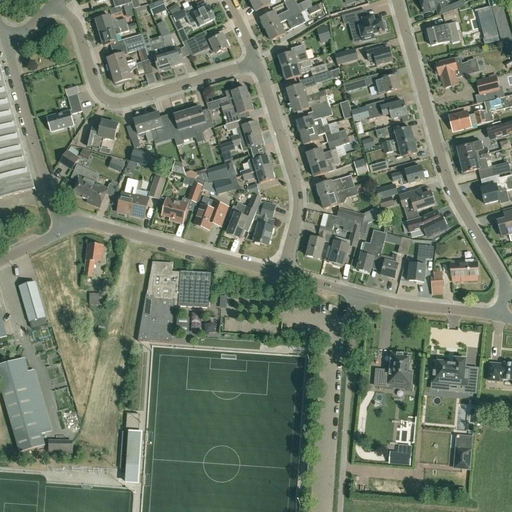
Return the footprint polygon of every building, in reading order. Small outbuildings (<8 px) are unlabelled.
[(134,9),(140,8),(137,0),(130,0),(132,3),(134,9)] [(153,17),(167,11),(163,0),(149,6),(153,17)] [(256,12),(270,6),(268,1),(270,0),(252,0),(251,1),(256,12)] [(301,13),(294,0),(290,0),(285,3),(289,11),(276,16),(275,12),(261,19),(266,30),(280,24),(287,20),(301,13)] [(454,0),(449,2),(447,0),(419,0),(424,12),(436,8),(439,15),(463,6),(460,0),(454,0)] [(171,15),(180,10),(176,4),(168,9),(171,15)] [(308,10),(310,15),(320,10),(318,5),(313,7),(308,10)] [(111,15),(122,12),(120,6),(109,9),(111,15)] [(215,19),(209,7),(195,14),(194,11),(188,14),(193,24),(198,22),(200,27),(215,19)] [(490,7),(477,10),(485,38),(483,39),(485,44),(498,41),(497,36),(498,36),(490,7)] [(183,43),(188,40),(183,28),(184,28),(180,21),(187,17),(184,9),(172,15),(172,16),(170,17),(177,31),(183,43)] [(291,29),(306,22),(305,21),(307,21),(304,12),(301,13),(287,20),(291,29)] [(360,12),(342,16),(345,24),(349,23),(351,31),(359,29),(363,42),(374,39),(373,35),(380,33),(380,34),(382,34),(382,33),(385,32),(384,31),(386,30),(384,23),(382,23),(381,18),(374,20),(373,17),(362,20),(360,12)] [(100,33),(127,25),(125,19),(112,23),(110,16),(96,20),(96,21),(94,23),(96,28),(98,28),(100,33)] [(272,41),(285,34),(280,24),(266,30),(272,41)] [(427,31),(428,33),(426,33),(429,44),(431,44),(432,47),(451,42),(452,44),(460,42),(455,24),(447,26),(427,31)] [(127,25),(100,33),(101,38),(99,41),(101,46),(104,46),(117,42),(115,35),(121,34),(129,31),(127,25)] [(321,43),(331,41),(327,27),(317,30),(321,43)] [(210,41),(206,33),(194,38),(194,37),(188,40),(183,43),(188,55),(200,49),(201,53),(213,47),(216,54),(229,48),(223,35),(210,41)] [(468,49),(480,46),(477,33),(466,35),(468,49)] [(125,46),(143,41),(142,37),(141,35),(124,40),(125,46)] [(147,35),(142,37),(143,41),(148,56),(153,54),(156,63),(159,71),(160,70),(161,72),(164,71),(165,72),(172,70),(171,67),(163,41),(162,37),(163,42),(164,44),(153,47),(150,40),(149,40),(147,35)] [(163,41),(171,67),(184,63),(179,49),(174,51),(170,39),(169,35),(162,37),(163,41)] [(148,56),(143,41),(125,46),(126,47),(128,54),(138,51),(142,62),(149,60),(148,56)] [(309,60),(304,46),(292,49),(293,53),(279,57),(283,69),(311,61),(311,60),(309,60)] [(393,61),(389,48),(378,51),(378,49),(366,52),(369,61),(375,60),(377,66),(393,61)] [(337,66),(349,63),(346,52),(335,55),(337,66)] [(126,63),(124,54),(107,59),(109,63),(107,64),(109,72),(136,64),(135,60),(130,61),(130,62),(126,63)] [(479,72),(479,71),(476,59),(467,61),(468,62),(466,63),(467,64),(461,65),(460,58),(436,65),(434,65),(436,75),(438,74),(439,75),(439,76),(441,75),(444,85),(449,84),(450,87),(458,85),(456,79),(462,77),(470,75),(479,72)] [(507,70),(511,66),(511,60),(511,58),(503,64),(504,66),(506,65),(507,67),(506,68),(507,70)] [(142,62),(136,64),(109,72),(112,80),(114,80),(115,84),(116,84),(118,85),(122,84),(123,82),(131,79),(128,70),(132,69),(132,70),(135,69),(143,67),(145,74),(145,75),(153,73),(150,65),(149,60),(142,62)] [(306,67),(312,65),(311,61),(283,69),(286,80),(301,76),(299,69),(306,66),(306,67)] [(322,74),(328,73),(326,64),(310,69),(313,77),(322,74)] [(0,197),(35,188),(0,66),(0,197)] [(313,77),(314,83),(310,85),(310,86),(302,88),(302,85),(287,90),(288,93),(287,94),(287,95),(288,99),(289,100),(290,100),(291,102),(326,91),(326,90),(318,93),(315,84),(324,81),(322,74),(313,77)] [(386,93),(400,89),(396,76),(382,80),(374,82),(378,95),(386,93)] [(480,95),(499,91),(496,77),(477,82),(480,95)] [(370,87),(368,79),(344,86),(346,93),(370,87)] [(249,99),(246,88),(233,92),(232,90),(225,92),(228,101),(220,103),(222,108),(249,99)] [(330,90),(326,91),(291,102),(294,113),(309,109),(307,103),(315,101),(316,102),(321,100),(320,98),(326,96),(327,96),(331,94),(330,90)] [(73,115),(83,112),(78,94),(68,97),(73,115)] [(493,121),(491,113),(511,107),(511,95),(484,103),(486,111),(483,111),(483,112),(475,114),(475,115),(468,117),(467,113),(450,117),(453,132),(471,127),(470,126),(478,124),(478,125),(486,123),(493,121)] [(253,111),(249,99),(222,108),(223,112),(231,110),(233,116),(239,114),(239,115),(253,111)] [(311,107),(313,112),(330,107),(328,102),(316,105),(311,107)] [(348,102),(340,104),(342,112),(351,110),(348,102)] [(401,117),(407,116),(403,102),(388,106),(388,107),(385,107),(379,109),(377,103),(366,106),(366,107),(351,111),(354,122),(369,118),(369,120),(383,116),(384,117),(390,115),(392,120),(401,117)] [(196,140),(197,143),(204,140),(202,134),(203,133),(207,130),(205,123),(202,111),(201,107),(187,111),(196,140)] [(321,119),(333,116),(330,107),(313,112),(315,118),(312,118),(312,117),(297,121),(301,134),(323,127),(323,126),(321,119)] [(52,132),(74,126),(70,111),(48,117),(52,132)] [(188,142),(196,140),(187,111),(175,115),(176,118),(180,131),(184,129),(188,142)] [(160,118),(159,112),(146,116),(154,141),(159,139),(156,129),(163,127),(171,125),(169,120),(168,116),(160,118)] [(154,141),(146,116),(134,120),(135,124),(138,135),(145,133),(148,143),(154,141)] [(115,140),(118,124),(102,121),(99,137),(91,135),(88,147),(100,150),(100,152),(109,155),(111,150),(101,147),(103,138),(115,140)] [(240,127),(239,121),(228,124),(226,125),(228,131),(236,129),(238,135),(231,137),(232,142),(260,133),(256,122),(240,127)] [(490,141),(511,134),(511,121),(486,129),(490,141)] [(331,135),(328,125),(323,126),(323,127),(301,134),(304,145),(319,141),(318,136),(325,134),(328,143),(347,137),(346,130),(331,135)] [(378,138),(389,135),(387,128),(376,131),(378,138)] [(398,145),(414,141),(411,128),(395,132),(398,145)] [(245,152),(247,151),(249,155),(265,150),(263,144),(260,133),(232,142),(219,146),(222,153),(231,150),(230,148),(241,144),(243,151),(245,152)] [(131,138),(134,149),(140,147),(137,136),(131,138)] [(339,157),(336,150),(336,147),(349,143),(347,137),(328,143),(330,149),(331,152),(323,154),(322,150),(307,154),(311,166),(339,157)] [(365,149),(375,147),(373,138),(362,141),(365,149)] [(414,141),(398,145),(392,146),(384,149),(385,154),(400,150),(402,157),(417,153),(414,141)] [(457,156),(459,155),(461,161),(488,154),(487,148),(483,149),(481,142),(472,144),(473,145),(458,149),(458,150),(456,150),(457,156)] [(147,165),(150,154),(134,149),(131,161),(147,165)] [(72,171),(80,158),(67,150),(59,163),(72,171)] [(249,155),(250,159),(248,162),(250,168),(250,169),(251,174),(257,172),(271,168),(267,156),(265,150),(249,155)] [(488,169),(486,161),(490,160),(488,154),(461,161),(462,167),(461,168),(463,176),(470,174),(470,172),(479,170),(479,172),(488,169)] [(339,157),(311,166),(315,177),(329,173),(329,172),(336,170),(335,167),(341,165),(339,157)] [(88,200),(96,184),(99,176),(77,165),(81,159),(80,158),(72,171),(74,172),(71,178),(78,182),(73,194),(88,200)] [(120,173),(125,165),(112,159),(108,168),(120,173)] [(356,170),(367,166),(365,159),(354,162),(356,170)] [(236,178),(234,171),(235,170),(232,161),(225,163),(228,175),(229,175),(231,180),(236,178)] [(172,172),(186,176),(182,164),(175,162),(172,172)] [(371,173),(388,169),(386,162),(369,166),(371,173)] [(511,173),(509,163),(493,167),(495,177),(511,173)] [(206,170),(206,169),(205,166),(204,167),(209,182),(210,182),(210,183),(218,180),(219,182),(231,180),(229,175),(228,175),(217,176),(215,169),(209,171),(209,169),(206,170)] [(358,177),(369,173),(367,166),(356,170),(358,177)] [(425,180),(421,166),(405,171),(391,175),(393,182),(407,178),(409,184),(425,180)] [(209,182),(204,167),(205,170),(195,173),(191,171),(186,173),(187,176),(187,177),(195,179),(196,179),(204,181),(209,182)] [(251,174),(253,179),(259,177),(261,183),(274,179),(271,168),(257,172),(251,174)] [(506,191),(511,189),(511,175),(498,179),(500,185),(497,186),(497,185),(481,189),(485,205),(499,201),(500,205),(509,203),(506,191)] [(155,176),(152,184),(150,191),(148,196),(149,196),(159,200),(166,179),(155,176)] [(131,215),(136,195),(138,187),(139,182),(128,179),(125,193),(123,192),(122,196),(119,206),(118,211),(131,215)] [(341,183),(340,179),(318,186),(321,198),(348,189),(346,182),(341,183)] [(203,189),(218,195),(226,193),(233,191),(233,189),(231,180),(219,182),(214,182),(214,183),(210,184),(205,182),(203,189)] [(188,199),(196,202),(202,186),(194,183),(188,199)] [(108,189),(96,184),(88,200),(87,202),(100,208),(105,195),(112,198),(117,187),(116,187),(110,185),(110,184),(108,189)] [(249,193),(259,190),(257,184),(247,187),(249,193)] [(378,200),(398,194),(395,184),(375,190),(378,200)] [(356,187),(348,189),(321,198),(322,200),(320,201),(320,202),(321,206),(322,207),(324,206),(324,209),(339,205),(345,203),(346,199),(346,198),(351,197),(358,195),(356,187)] [(430,192),(423,195),(421,189),(411,192),(399,196),(403,207),(412,204),(415,211),(434,205),(430,192)] [(144,218),(149,198),(136,195),(131,215),(144,218)] [(255,210),(257,211),(260,205),(261,202),(262,198),(254,195),(249,208),(255,210)] [(382,210),(394,206),(391,197),(379,200),(382,210)] [(188,204),(167,198),(167,200),(163,199),(161,207),(165,208),(163,215),(171,217),(171,219),(183,222),(188,204)] [(221,226),(223,218),(228,207),(213,202),(211,209),(202,205),(195,224),(209,230),(211,222),(214,223),(221,226)] [(273,227),(275,220),(272,219),(276,206),(261,202),(260,205),(257,211),(254,219),(259,221),(254,242),(268,246),(273,227)] [(254,219),(257,211),(255,210),(248,208),(239,204),(236,214),(228,233),(229,234),(230,235),(234,237),(236,236),(240,238),(243,231),(247,221),(252,223),(253,219),(254,219)] [(503,213),(505,219),(498,221),(502,236),(509,234),(511,241),(511,210),(510,211),(503,213)] [(437,211),(422,218),(407,222),(410,231),(423,227),(428,238),(447,229),(442,216),(440,217),(437,211)] [(350,221),(362,224),(363,224),(363,223),(364,217),(365,217),(365,215),(352,212),(350,221)] [(375,218),(379,227),(385,224),(382,215),(375,218)] [(335,222),(336,218),(336,217),(329,216),(326,227),(320,226),(318,233),(319,234),(317,239),(312,237),(309,247),(308,247),(307,253),(308,253),(307,256),(320,259),(324,242),(329,243),(333,229),(334,225),(335,222)] [(361,228),(362,224),(350,221),(337,218),(336,218),(335,222),(354,227),(350,240),(357,242),(361,228)] [(378,265),(386,234),(374,231),(371,244),(365,243),(362,254),(358,270),(370,273),(372,263),(378,265)] [(344,266),(349,246),(350,241),(336,238),(330,262),(344,266)] [(408,256),(411,240),(410,240),(406,239),(402,238),(397,253),(408,256)] [(101,262),(103,246),(88,244),(84,277),(92,278),(94,262),(101,262)] [(433,260),(434,247),(419,245),(417,265),(411,264),(409,281),(424,283),(426,266),(425,266),(426,259),(433,260)] [(398,264),(400,257),(394,256),(392,263),(386,261),(382,276),(395,279),(399,265),(398,264)] [(453,282),(479,280),(477,260),(451,261),(453,282)] [(173,263),(153,263),(137,342),(171,344),(173,307),(209,309),(211,273),(172,272),(173,263)] [(443,286),(442,275),(434,276),(434,277),(431,278),(432,287),(443,286)] [(111,290),(112,286),(113,282),(102,281),(101,288),(111,290)] [(29,322),(46,317),(35,282),(19,287),(29,322)] [(99,295),(100,294),(89,294),(89,305),(100,305),(100,306),(106,306),(106,295),(99,295)] [(102,337),(105,327),(99,326),(96,335),(102,337)] [(377,370),(375,386),(388,387),(388,385),(389,380),(411,382),(412,372),(410,371),(411,364),(409,364),(409,358),(406,358),(407,354),(391,352),(389,373),(377,372),(377,370)] [(432,382),(431,389),(436,389),(437,382),(462,385),(461,392),(475,393),(478,369),(465,368),(466,360),(464,359),(464,358),(457,358),(457,359),(454,359),(454,363),(453,363),(448,362),(448,363),(438,362),(437,369),(433,369),(432,382)] [(24,373),(21,360),(0,365),(0,384),(20,453),(45,445),(41,433),(52,430),(34,370),(24,373)] [(511,363),(504,363),(504,364),(504,367),(500,366),(500,364),(490,363),(488,381),(489,381),(498,382),(499,382),(499,376),(503,377),(503,379),(503,380),(504,379),(511,380),(511,363)] [(135,484),(140,415),(127,414),(126,432),(122,432),(120,469),(128,470),(127,483),(135,484)] [(73,454),(73,441),(49,440),(49,454),(73,454)] [(469,470),(471,450),(456,448),(454,468),(469,470)] [(410,466),(411,454),(390,452),(389,464),(410,466)]
